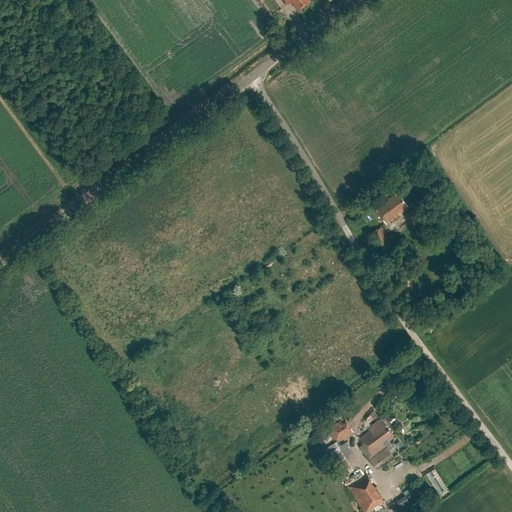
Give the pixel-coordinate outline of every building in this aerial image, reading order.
[(297,10),(310,1),(309,0),(284,0),(288,5),(292,2),(297,10)] [(409,208),(399,193),(376,208),(386,224),(401,214),(400,213),(409,208)] [(392,241),(383,227),(372,234),(381,248),(392,241)] [(411,278),(414,269),(407,267),(404,276),(411,278)] [(336,443),(354,432),(346,419),(329,429),(336,443)] [(386,444),(395,437),(382,419),(371,426),(373,428),(369,430),(370,431),(359,439),(363,445),(361,447),(369,459),(373,456),(386,447),(387,446),(386,444)] [(347,457),(340,447),(330,453),(336,464),(347,457)] [(375,468),(392,456),(386,447),(373,456),(369,459),(375,468)] [(437,468),(425,474),(435,496),(447,491),(437,468)] [(348,486),(364,511),(368,511),(385,502),(367,474),(348,486)] [(401,490),(418,481),(415,476),(399,484),(401,490)]
